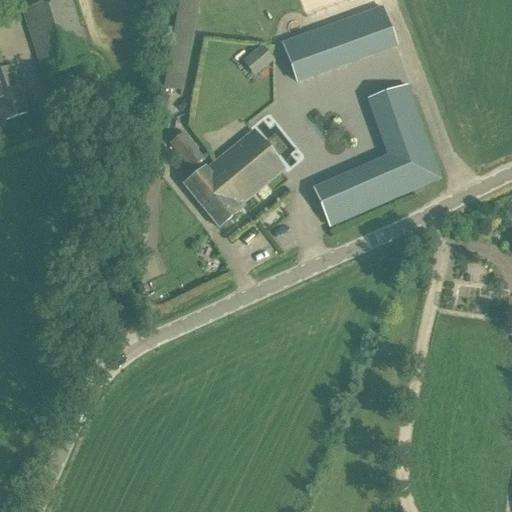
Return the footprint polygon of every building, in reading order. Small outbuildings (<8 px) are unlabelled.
[(71,0),(53,0),(22,10),(21,10),(42,75),(90,59),(71,0)] [(178,0),(162,89),(182,92),(199,0),(178,0)] [(382,8),(282,44),(297,83),(396,47),(382,8)] [(273,61),(262,48),(248,60),(259,73),(273,61)] [(0,58),(0,111),(3,121),(29,113),(13,66),(4,69),(0,58)] [(70,121),(106,107),(97,84),(60,97),(70,121)] [(388,157),(314,191),(330,227),(405,194),(440,179),(407,87),(368,100),(388,157)] [(253,131),(216,161),(227,175),(223,178),(243,204),(285,171),(253,131)] [(203,160),(182,133),(170,143),(190,170),(203,160)] [(206,166),(183,184),(218,228),(240,210),(238,208),(243,204),(223,178),(227,175),(216,161),(207,168),(206,166)]
